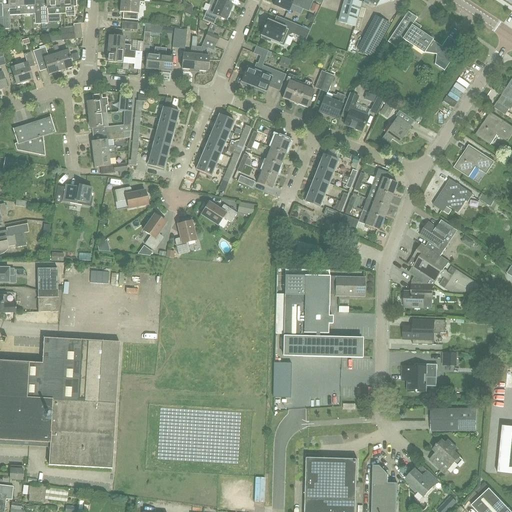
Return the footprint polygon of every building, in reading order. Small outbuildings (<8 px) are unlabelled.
[(21,14),(20,0),(8,0),(8,9),(3,9),(2,0),(2,19),(3,29),(10,28),(9,15),(21,14)] [(20,0),(21,14),(29,14),(29,9),(27,10),(27,6),(34,5),(34,0),(20,0)] [(59,14),(58,0),(45,0),(46,11),(40,11),(41,23),(48,23),(47,14),(59,14)] [(58,0),(59,14),(65,13),(65,7),(72,7),(76,6),(75,0),(58,0)] [(144,2),(122,0),(119,0),(119,12),(123,12),(122,19),(137,20),(139,2),(144,2)] [(210,0),(208,5),(210,5),(208,12),(206,11),(202,20),(213,24),(217,16),(226,20),(232,5),(219,0),(210,0)] [(308,11),(313,0),(275,0),(273,5),(288,11),(291,4),(308,11)] [(354,26),(360,4),(361,2),(354,0),(343,0),(338,21),(354,26)] [(432,40),(418,30),(420,27),(414,22),(417,18),(407,11),(387,41),(396,47),(399,43),(409,50),(412,46),(423,53),(424,52),(436,54),(443,58),(454,41),(448,37),(441,46),(432,40)] [(357,48),(371,56),(389,23),(376,15),(357,48)] [(279,18),(276,24),(267,20),(261,35),(262,36),(261,37),(269,41),(270,39),(282,44),(286,35),(291,32),(305,38),(309,30),(279,18)] [(136,30),(137,23),(122,21),(121,29),(136,30)] [(145,24),(141,52),(142,52),(142,51),(148,52),(151,32),(150,32),(151,25),(145,24)] [(178,49),(180,29),(174,29),(172,48),(178,49)] [(187,30),(180,29),(178,49),(185,49),(187,30)] [(75,40),(74,33),(61,34),(61,41),(75,40)] [(207,33),(204,39),(216,44),(220,38),(207,33)] [(108,36),(107,48),(129,50),(130,45),(123,44),(124,37),(108,36)] [(67,50),(59,53),(57,45),(52,46),(60,71),(72,67),(67,50)] [(60,71),(52,46),(55,54),(48,56),(44,47),(33,51),(39,72),(46,69),(48,75),(60,71)] [(194,70),(196,47),(190,46),(190,54),(183,53),(181,68),(194,70)] [(207,71),(208,56),(201,55),(202,47),(196,47),(194,70),(207,71)] [(264,58),(266,52),(254,47),(252,54),(264,58)] [(140,64),(142,52),(141,52),(135,51),(129,51),(129,50),(107,48),(106,62),(122,62),(122,55),(123,55),(124,56),(128,57),(130,56),(134,57),(134,64),(140,64)] [(158,70),(160,48),(154,48),(154,54),(146,53),(145,69),(158,70)] [(172,56),(166,55),(166,49),(160,48),(158,70),(171,71),(172,56)] [(28,68),(34,66),(30,53),(23,55),(26,63),(10,68),(16,85),(32,79),(28,68)] [(253,87),(261,66),(256,64),(253,70),(246,68),(241,82),(242,82),(241,84),(248,87),(249,85),(251,86),(253,87)] [(284,75),(261,66),(253,87),(254,87),(257,88),(256,90),(263,93),(264,91),(265,92),(268,83),(279,87),(284,75)] [(320,90),(326,73),(321,71),(315,88),(320,90)] [(327,93),(334,76),(326,73),(320,90),(327,93)] [(307,108),(313,91),(310,90),(312,84),(305,81),(302,87),(292,83),(294,80),(295,77),(288,74),(286,80),(282,89),(285,90),(282,98),(307,108)] [(511,79),(493,108),(505,115),(509,110),(502,105),(506,99),(511,102),(511,79)] [(337,93),(336,96),(332,95),(330,100),(324,97),(318,112),(336,119),(345,97),(337,93)] [(358,96),(349,93),(342,111),(348,113),(343,124),(361,131),(366,117),(352,111),(358,96)] [(126,94),(125,111),(132,112),(134,94),(126,94)] [(106,98),(101,99),(101,95),(92,96),(92,102),(86,102),(88,115),(104,114),(103,105),(107,105),(106,98)] [(377,97),(369,112),(375,115),(383,100),(377,97)] [(392,118),(396,108),(389,105),(385,116),(392,118)] [(163,107),(159,119),(175,123),(178,112),(163,107)] [(508,142),(511,135),(511,127),(490,113),(475,136),(490,145),(497,135),(508,142)] [(105,114),(104,114),(88,115),(89,129),(107,127),(105,114)] [(218,114),(214,125),(229,131),(234,120),(218,114)] [(25,116),(18,119),(21,126),(28,123),(25,116)] [(45,156),(43,137),(56,133),(50,117),(12,129),(17,143),(14,144),(16,150),(45,156)] [(397,117),(382,138),(388,143),(391,139),(398,143),(410,126),(397,117)] [(172,135),(175,123),(159,119),(156,130),(172,135)] [(106,134),(107,134),(130,131),(131,125),(105,127),(106,134)] [(224,142),(229,131),(214,125),(209,136),(224,142)] [(245,125),(241,136),(246,138),(251,128),(245,125)] [(169,146),(172,135),(156,130),(153,142),(169,146)] [(129,139),(130,131),(107,134),(108,141),(129,139)] [(253,131),(250,140),(254,141),(258,133),(253,131)] [(220,153),(224,142),(209,136),(205,147),(220,153)] [(241,150),(246,138),(241,136),(239,140),(235,141),(234,142),(231,141),(230,145),(241,150)] [(275,136),(270,148),(284,154),(289,142),(275,136)] [(91,142),(92,155),(113,152),(113,146),(107,147),(106,140),(91,142)] [(251,150),(254,141),(250,140),(246,148),(251,150)] [(256,141),(254,149),(260,151),(262,143),(256,141)] [(166,158),(169,146),(153,142),(150,154),(166,158)] [(237,161),(241,150),(230,145),(227,152),(233,154),(231,158),(237,161)] [(486,174),(494,162),(469,145),(454,168),(469,178),(475,168),(486,174)] [(215,165),(220,153),(205,147),(200,158),(215,165)] [(280,165),(284,154),(270,148),(266,160),(280,165)] [(136,167),(137,150),(131,149),(130,160),(128,160),(127,166),(136,167)] [(114,158),(113,152),(92,155),(94,168),(100,167),(100,175),(113,174),(113,172),(119,172),(119,177),(126,176),(127,171),(126,163),(113,165),(113,166),(109,166),(109,159),(114,158)] [(163,169),(166,158),(150,154),(147,165),(163,169)] [(243,154),(240,163),(244,165),(252,168),(253,165),(251,164),(250,160),(247,158),(248,156),(243,154)] [(322,155),(318,166),(333,172),(338,161),(322,155)] [(23,176),(26,162),(5,158),(2,171),(23,176)] [(211,176),(215,165),(200,158),(195,169),(211,176)] [(232,172),(237,161),(231,158),(227,169),(232,172)] [(276,177),(280,165),(266,160),(261,171),(276,177)] [(329,184),(333,172),(318,166),(313,178),(329,184)] [(227,183),(232,172),(227,169),(222,181),(227,183)] [(271,189),(276,177),(261,171),(257,183),(271,189)] [(353,180),(349,178),(337,173),(336,175),(343,178),(342,182),(347,184),(346,187),(350,189),(353,180)] [(255,182),(240,176),(237,182),(252,188),(255,182)] [(287,193),(291,182),(282,178),(278,189),(287,193)] [(324,196),(329,184),(313,178),(309,190),(324,196)] [(382,178),(377,190),(392,195),(397,184),(382,178)] [(449,179),(437,198),(433,205),(442,211),(445,206),(446,207),(448,205),(455,210),(459,212),(466,201),(467,202),(472,194),(449,179)] [(65,185),(63,197),(56,196),(54,204),(57,205),(62,201),(89,207),(91,197),(89,197),(91,188),(78,186),(77,188),(65,185)] [(127,207),(147,204),(146,201),(147,201),(148,200),(147,194),(146,194),(145,194),(144,191),(130,193),(129,187),(114,190),(116,201),(126,199),(127,207)] [(320,207),(324,196),(309,190),(304,201),(320,207)] [(388,207),(392,195),(377,190),(373,201),(388,207)] [(343,193),(339,202),(344,204),(347,195),(343,193)] [(395,206),(403,209),(408,197),(400,193),(395,206)] [(479,199),(490,206),(494,209),(497,203),(494,201),(482,194),(479,199)] [(351,196),(348,205),(352,207),(353,206),(355,206),(357,199),(351,196)] [(383,219),(388,207),(373,201),(368,213),(383,219)] [(202,212),(201,214),(217,225),(222,218),(230,223),(236,213),(224,205),(220,210),(208,203),(206,205),(205,205),(204,205),(201,210),(201,211),(202,212)] [(252,214),(252,206),(240,207),(241,215),(252,214)] [(339,223),(342,215),(326,209),(324,215),(337,221),(337,222),(339,223)] [(379,230),(383,219),(368,213),(364,225),(379,230)] [(156,216),(154,214),(142,230),(150,235),(144,244),(153,250),(162,238),(157,234),(165,222),(162,221),(163,220),(163,218),(158,215),(157,216),(156,216)] [(358,221),(342,215),(339,223),(341,223),(341,222),(355,228),(358,221)] [(180,224),(177,225),(180,238),(174,240),(178,255),(189,252),(187,243),(195,241),(190,221),(187,222),(187,221),(186,220),(181,222),(180,223),(180,224)] [(441,220),(436,228),(430,223),(422,236),(433,244),(429,249),(429,250),(440,257),(448,245),(448,244),(457,230),(441,220)] [(16,248),(26,246),(24,233),(29,232),(27,224),(6,228),(6,230),(0,231),(0,254),(2,254),(4,253),(6,251),(8,249),(7,247),(15,245),(16,248)] [(444,270),(449,263),(440,257),(429,250),(429,249),(423,245),(417,253),(415,252),(412,258),(407,264),(418,271),(432,280),(428,286),(432,289),(441,275),(442,277),(445,278),(440,286),(450,292),(478,294),(482,287),(452,267),(448,273),(446,271),(444,270)] [(143,246),(137,254),(149,256),(152,252),(143,246)] [(0,282),(1,283),(1,282),(8,283),(8,276),(13,276),(14,269),(8,269),(9,268),(1,268),(0,268),(0,282)] [(58,290),(57,269),(37,269),(37,291),(58,290)] [(433,289),(432,289),(428,286),(432,280),(418,271),(412,280),(412,292),(405,292),(405,294),(403,294),(402,305),(404,305),(404,307),(424,308),(425,299),(433,299),(433,293),(433,289)] [(93,287),(113,288),(114,275),(93,274),(93,287)] [(328,316),(329,277),(285,275),(282,354),(360,357),(360,340),(303,338),(303,333),(328,334),(328,324),(332,324),(332,316),(328,316)] [(364,297),(365,277),(336,277),(335,296),(364,297)] [(58,312),(58,290),(37,291),(38,312),(58,312)] [(6,292),(0,292),(0,312),(16,312),(15,302),(7,302),(6,292)] [(352,312),(350,305),(341,308),(343,314),(352,312)] [(446,333),(446,320),(414,320),(413,326),(404,326),(403,340),(413,340),(413,344),(434,345),(434,333),(446,333)] [(43,338),(42,363),(0,360),(0,440),(49,443),(49,449),(48,465),(112,469),(119,342),(43,338)] [(456,354),(443,353),(443,365),(456,365),(456,354)] [(289,362),(274,362),(273,397),(288,397),(289,362)] [(424,386),(424,377),(437,378),(437,364),(426,364),(426,367),(402,366),(402,374),(408,374),(407,392),(425,392),(425,386),(424,386)] [(476,409),(430,409),(431,431),(476,431),(476,409)] [(433,450),(438,454),(431,461),(444,473),(454,463),(458,466),(463,460),(454,452),(457,449),(448,440),(445,443),(442,441),(438,445),(437,444),(436,446),(437,446),(433,450)] [(355,511),(356,500),(357,460),(323,459),(317,454),(305,454),(305,463),(306,463),(305,511),(355,511)] [(388,483),(388,475),(380,466),(373,466),(371,511),(396,511),(397,483),(388,483)] [(23,480),(23,470),(10,469),(10,479),(23,480)] [(424,497),(438,482),(427,471),(423,476),(415,469),(405,480),(410,484),(409,487),(415,492),(418,492),(424,497)] [(30,486),(29,486),(28,495),(29,495),(28,501),(44,503),(44,499),(66,502),(68,490),(30,485),(30,486)] [(471,506),(477,511),(511,511),(489,489),(471,506)]
